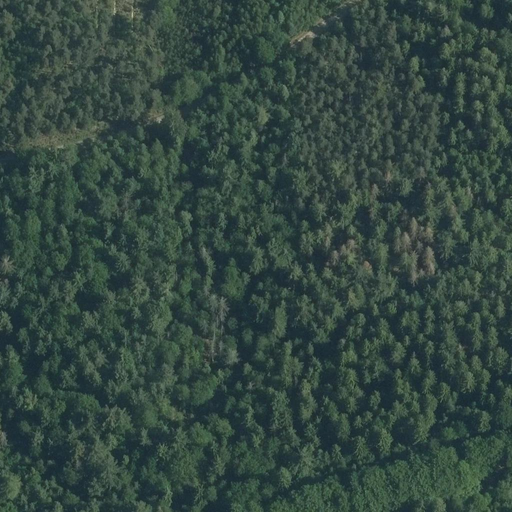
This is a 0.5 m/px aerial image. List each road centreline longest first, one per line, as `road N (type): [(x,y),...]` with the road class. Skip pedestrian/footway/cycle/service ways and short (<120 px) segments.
road 1 (track): [(0,162),(123,135),(195,107),(283,58),(358,0)]
road 2 (track): [(345,511),(511,464)]
